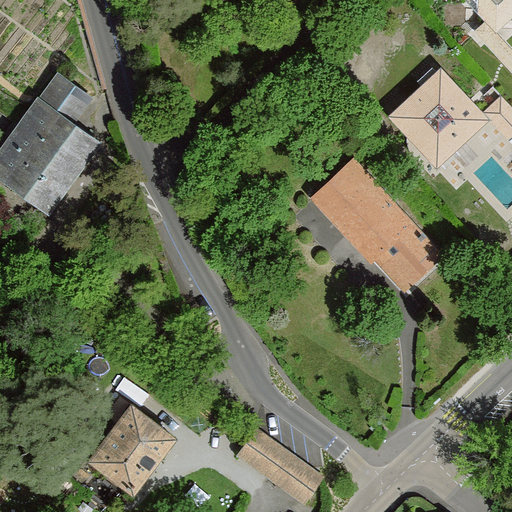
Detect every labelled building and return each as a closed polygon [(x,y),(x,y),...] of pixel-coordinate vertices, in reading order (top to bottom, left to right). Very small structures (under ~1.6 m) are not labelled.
[(511,0),(470,0),(497,28),(511,13),(511,0)] [(511,70),(511,48),(485,20),(474,30),(511,70)] [(487,119),(440,67),(389,114),(436,165),(487,119)] [(59,72),(0,150),(0,174),(48,210),(100,140),(74,121),(92,96),(59,72)] [(511,142),(511,106),(501,95),(484,111),(511,142)] [(350,160),(312,196),(404,293),(443,256),(350,160)] [(132,403),(91,457),(133,489),(175,435),(132,403)] [(324,478),(258,429),(240,453),(306,502),(324,478)]
